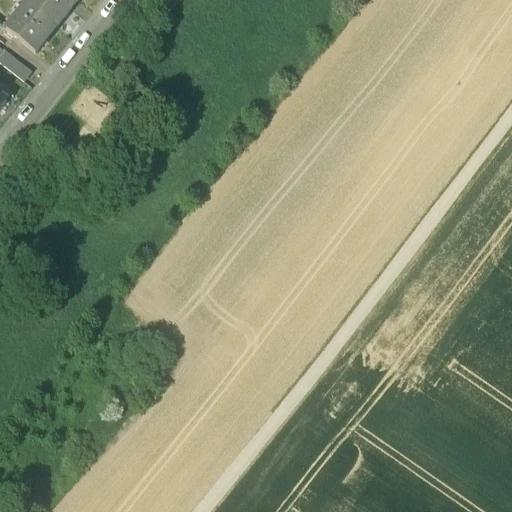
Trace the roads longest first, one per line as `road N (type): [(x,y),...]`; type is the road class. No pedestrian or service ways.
road 1 (track): [(210,511),(511,117)]
road 2 (track): [(129,327),(3,511)]
road 3 (residential): [(0,159),(124,0)]
